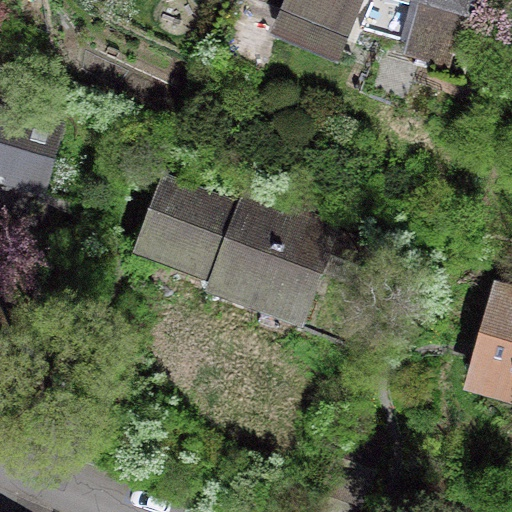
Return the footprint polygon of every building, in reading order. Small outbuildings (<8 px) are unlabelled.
[(471,0),(289,0),(282,18),(344,42),(360,0),(408,0),(415,2),(404,43),(456,58),(471,0)] [(0,138),(17,143),(6,183),(44,193),(62,127),(0,110),(0,138)] [(227,209),(164,186),(140,250),(215,278),(212,286),(302,320),(334,234),(244,200),(238,216),(232,214),(227,209)] [(511,296),(496,292),(475,369),(511,378),(511,388),(510,396),(511,396),(511,296)] [(25,322),(0,311),(0,372),(2,373),(25,322)] [(98,333),(73,393),(111,409),(136,348),(98,333)] [(382,439),(349,428),(328,488),(361,499),(382,439)]
